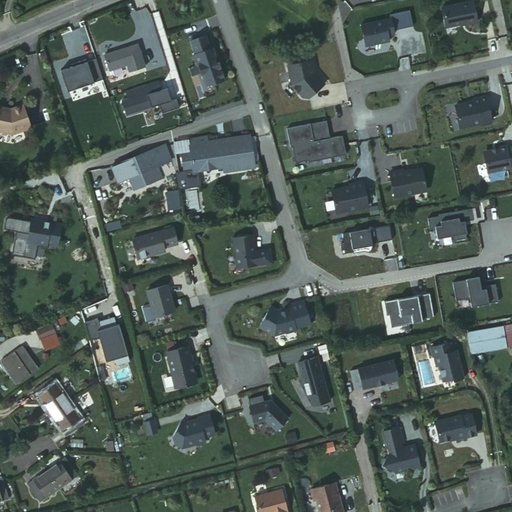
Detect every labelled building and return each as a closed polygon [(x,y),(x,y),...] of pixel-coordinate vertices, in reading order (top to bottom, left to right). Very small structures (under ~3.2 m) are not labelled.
[(470,0),(440,7),(444,27),(464,22),(464,23),(475,21),(470,0)] [(411,31),(407,10),(388,14),(389,18),(359,25),(366,56),(389,51),(388,43),(394,42),(392,35),(411,31)] [(206,35),(190,41),(195,54),(193,54),(197,65),(199,64),(206,85),(213,83),(213,84),(225,80),(218,62),(216,62),(215,59),(217,58),(213,47),(211,48),(206,35)] [(146,66),(138,44),(105,56),(109,70),(128,64),(131,72),(146,66)] [(67,92),(103,79),(95,58),(86,61),(86,59),(77,62),(78,65),(72,67),(60,71),(67,92)] [(308,72),(310,67),(309,60),(284,65),(288,85),(299,98),(305,98),(321,84),(313,75),(310,78),(308,72)] [(157,81),(145,85),(148,94),(160,90),(157,81)] [(148,94),(145,85),(124,92),(126,99),(120,101),(125,115),(158,104),(161,113),(178,107),(175,98),(170,100),(166,88),(160,90),(148,94)] [(464,104),(452,106),(456,128),(489,121),(484,97),(470,100),(470,103),(465,104),(464,104)] [(0,108),(0,133),(11,136),(31,128),(21,105),(8,110),(0,108)] [(342,155),(341,144),(337,144),(335,136),(327,138),(323,120),(283,129),(286,147),(288,147),(291,163),(304,161),(304,163),(316,160),(316,158),(327,156),(328,158),(342,155)] [(255,167),(251,136),(208,142),(208,137),(189,140),(192,155),(181,157),(184,171),(175,174),(179,190),(201,186),(198,173),(229,168),(230,171),(255,167)] [(165,145),(112,166),(119,184),(132,179),(137,190),(160,181),(157,175),(162,173),(159,167),(172,163),(165,145)] [(483,150),(481,153),(485,172),(508,167),(508,165),(511,164),(511,145),(504,147),(504,145),(495,147),(495,149),(483,150)] [(400,169),(386,172),(391,196),(424,189),(419,165),(406,168),(406,172),(401,173),(400,169)] [(340,189),(328,191),(333,213),(365,206),(360,182),(346,185),(346,189),(341,190),(340,189)] [(474,219),(472,207),(439,213),(439,215),(428,217),(430,227),(435,226),(436,227),(437,239),(453,236),(454,238),(467,236),(466,232),(467,232),(465,221),(474,219)] [(27,215),(24,217),(20,238),(40,242),(39,243),(46,244),(46,241),(51,242),(55,220),(44,218),(43,220),(38,219),(36,217),(27,215)] [(390,240),(387,226),(340,234),(342,243),(338,244),(340,254),(351,252),(351,253),(362,251),(368,253),(371,243),(390,240)] [(134,238),(139,257),(166,250),(164,244),(168,243),(169,245),(178,243),(174,227),(134,238)] [(252,235),(232,238),(236,268),(271,263),(269,248),(255,250),(252,235)] [(475,276),(448,282),(452,300),(466,298),(467,306),(495,301),(491,283),(481,285),(481,288),(477,289),(477,286),(475,276)] [(167,283),(147,289),(155,315),(175,309),(167,283)] [(421,319),(433,317),(428,293),(416,296),(417,299),(403,301),(404,304),(398,305),(397,299),(383,302),(385,316),(388,315),(390,328),(421,322),(421,319)] [(416,296),(397,299),(398,305),(404,304),(403,301),(417,299),(416,296)] [(289,308),(279,311),(270,305),(258,325),(273,334),(295,329),(295,327),(309,324),(303,300),(288,304),(289,308)] [(37,329),(46,351),(62,345),(53,323),(37,329)] [(511,328),(511,323),(467,331),(470,352),(511,344),(511,328)] [(451,342),(430,347),(432,356),(434,356),(436,365),(438,365),(442,380),(453,378),(453,380),(463,377),(456,350),(453,351),(451,342)] [(0,363),(12,381),(35,365),(20,344),(0,359),(0,363)] [(190,376),(186,362),(188,361),(185,351),(183,352),(181,344),(161,350),(167,370),(166,370),(170,385),(189,379),(190,376)] [(299,376),(295,378),(303,392),(306,391),(309,402),(327,397),(314,353),(294,359),(299,376)] [(357,369),(349,371),(354,390),(396,380),(391,361),(357,369)] [(32,392),(48,413),(67,400),(50,377),(32,392)] [(244,397),(246,404),(258,400),(256,393),(244,397)] [(271,428),(283,416),(265,398),(258,400),(246,404),(245,404),(250,421),(260,418),(271,428)] [(67,400),(48,413),(64,435),(82,420),(67,400)] [(275,405),(286,416),(291,412),(279,400),(275,405)] [(175,423),(172,439),(180,443),(194,439),(195,441),(201,439),(199,434),(210,431),(205,413),(184,421),(184,423),(181,424),(175,423)] [(460,415),(434,421),(438,438),(442,440),(456,437),(457,441),(466,439),(465,436),(476,433),(471,414),(460,416),(460,415)] [(151,418),(141,421),(145,433),(154,431),(151,418)] [(408,447),(406,448),(403,449),(401,442),(404,442),(400,426),(383,430),(387,446),(389,446),(390,452),(382,466),(385,468),(387,466),(397,472),(404,470),(403,468),(410,466),(411,468),(420,466),(415,445),(408,447)] [(65,454),(46,468),(58,485),(77,471),(65,454)] [(58,485),(46,468),(27,481),(39,498),(58,485)] [(265,470),(267,480),(279,477),(277,468),(265,470)] [(1,476),(0,476),(0,500),(8,498),(1,476)] [(305,487),(308,498),(311,498),(314,511),(337,511),(335,501),(334,501),(332,495),(334,495),(330,481),(305,487)] [(280,511),(274,488),(247,495),(252,511),(280,511)]
